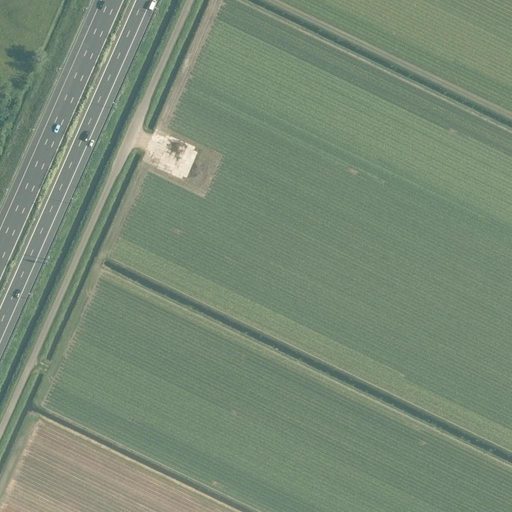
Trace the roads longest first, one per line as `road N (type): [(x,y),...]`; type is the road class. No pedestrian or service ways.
road 1 (unclassified): [(0,431),(190,0)]
road 2 (motorway): [(0,321),(142,0)]
road 3 (motorway): [(110,0),(0,251)]
